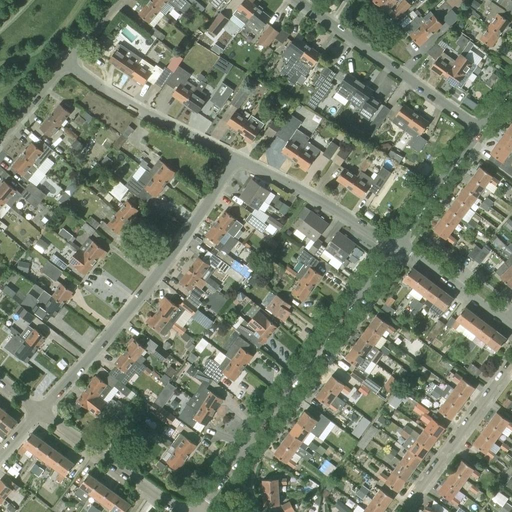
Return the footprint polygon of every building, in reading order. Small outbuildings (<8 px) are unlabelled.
[(161,12),(165,15),(173,7),(168,3),(170,0),(151,0),(149,2),(161,12)] [(210,0),(208,2),(217,10),(225,0),(210,0)] [(233,15),(247,27),(247,26),(246,25),(259,8),(248,0),(244,0),(237,9),(233,15)] [(405,0),(404,0),(389,16),(395,22),(411,6),(405,0)] [(502,0),(498,5),(511,14),(511,2),(509,0),(502,0)] [(511,14),(498,5),(492,1),(487,7),(492,10),(487,16),(488,17),(484,22),(500,35),(510,22),(502,16),(506,11),(511,15),(511,14)] [(139,14),(150,24),(161,12),(149,2),(139,14)] [(473,15),(475,13),(475,12),(468,6),(467,9),(473,15)] [(252,32),(256,36),(262,29),(271,18),(259,8),(246,25),(247,26),(247,27),(253,31),(252,32)] [(452,10),(447,14),(455,22),(460,18),(452,10)] [(414,20),(416,18),(418,17),(414,13),(413,11),(411,13),(409,15),(414,20)] [(419,18),(418,17),(416,18),(422,25),(431,36),(443,25),(434,15),(433,15),(430,12),(423,18),(421,17),(419,18)] [(207,29),(215,36),(216,37),(230,20),(221,13),(207,29)] [(480,17),(475,13),(473,15),(471,17),(476,22),(480,17)] [(168,22),(172,18),(167,14),(163,18),(168,22)] [(174,26),(177,22),(172,18),(168,22),(174,26)] [(366,19),(359,28),(368,36),(376,27),(366,19)] [(483,23),(488,27),(480,39),(491,47),(500,35),(484,22),(483,23)] [(431,36),(422,25),(410,36),(419,46),(431,36)] [(270,26),(257,42),(266,49),(279,33),(270,26)] [(165,37),(162,34),(155,29),(151,34),(161,41),(165,37)] [(197,42),(204,34),(198,29),(191,37),(197,42)] [(277,38),(284,44),(287,39),(290,35),(283,29),(277,38)] [(469,40),(462,35),(458,40),(465,45),(469,40)] [(301,57),(309,46),(296,37),(288,48),(283,55),(288,60),(279,73),(285,78),(293,68),(297,61),(301,57)] [(452,66),(444,78),(456,87),(457,86),(461,89),(478,66),(465,57),(475,45),(470,41),(455,61),(452,66)] [(143,59),(140,58),(130,51),(130,50),(121,44),(109,61),(131,76),(139,64),(143,59)] [(452,66),(455,61),(443,52),(445,49),(437,44),(427,53),(434,58),(436,61),(431,69),(444,78),(452,66)] [(309,46),(301,57),(297,61),(293,68),(302,75),(306,78),(311,71),(322,55),(309,46)] [(178,67),(178,66),(183,59),(176,54),(171,62),(178,67)] [(227,61),(220,57),(215,64),(222,68),(227,61)] [(151,73),(139,64),(131,76),(144,85),(147,80),(154,85),(156,81),(164,86),(166,83),(173,73),(165,67),(163,70),(156,65),(151,73)] [(178,67),(173,73),(166,83),(174,89),(176,86),(178,87),(172,95),(185,104),(197,87),(187,80),(191,74),(178,66),(178,67)] [(294,85),(302,75),(293,68),(285,78),(285,79),(294,85)] [(493,73),(485,83),(492,89),(500,78),(493,73)] [(196,79),(201,82),(205,77),(200,74),(196,79)] [(348,100),(352,94),(353,95),(361,82),(348,74),(340,86),(336,92),(348,100)] [(313,84),(318,88),(319,88),(325,79),(319,75),(313,84)] [(334,85),(325,79),(319,88),(313,96),(321,101),(322,102),(334,85)] [(348,100),(361,108),(360,110),(371,118),(381,103),(371,97),(374,91),(361,82),(353,95),(352,94),(348,100)] [(223,83),(210,101),(222,108),(234,90),(223,83)] [(207,94),(202,91),(198,88),(197,87),(185,104),(198,113),(207,101),(204,99),(207,94)] [(241,88),(230,104),(238,109),(249,94),(241,88)] [(321,101),(313,96),(307,105),(315,111),(321,101)] [(392,122),(403,129),(405,131),(417,114),(404,105),(403,107),(397,102),(386,116),(393,121),(392,122)] [(60,104),(50,116),(61,126),(72,114),(60,104)] [(253,141),(261,129),(265,124),(254,117),(260,108),(266,112),(268,109),(261,104),(260,106),(259,105),(248,120),(240,132),(253,141)] [(80,115),(86,121),(89,123),(93,118),(84,110),(80,115)] [(240,132),(248,120),(235,111),(227,123),(240,132)] [(275,134),(287,143),(281,152),(295,161),(308,142),(307,142),(310,138),(297,129),(302,122),(289,114),(283,123),(275,134)] [(430,123),(417,114),(405,131),(413,137),(408,144),(417,151),(423,143),(418,139),(422,135),(430,123)] [(373,136),(384,120),(377,115),(366,131),(372,135),(373,136)] [(51,138),(61,126),(50,116),(40,129),(51,138)] [(276,118),(265,134),(272,139),(275,134),(283,123),(276,118)] [(364,133),(355,127),(352,132),(361,137),(364,133)] [(372,135),(366,131),(362,136),(368,140),(372,135)] [(498,143),(510,152),(511,149),(511,137),(505,133),(498,143)] [(112,147),(118,151),(117,152),(139,165),(143,160),(144,159),(122,146),(127,139),(122,135),(112,147)] [(84,147),(77,140),(71,146),(79,153),(84,147)] [(320,151),(308,142),(295,161),(308,169),(316,157),(320,151)] [(332,142),(322,155),(330,160),(339,147),(332,142)] [(45,143),(40,149),(33,143),(22,155),(38,169),(54,151),(45,143)] [(511,161),(506,157),(510,152),(498,143),(490,153),(509,167),(511,162),(511,161)] [(344,144),(341,149),(332,161),(340,166),(352,149),(344,144)] [(38,169),(22,155),(12,167),(28,181),(38,169)] [(107,156),(101,163),(107,169),(113,161),(107,156)] [(146,170),(149,172),(154,176),(165,185),(176,172),(165,164),(164,164),(159,160),(152,170),(147,166),(148,164),(143,160),(139,165),(146,170)] [(480,167),(472,177),(485,187),(489,181),(495,186),(499,181),(480,167)] [(336,180),(349,189),(358,176),(345,168),(336,180)] [(156,198),(165,185),(154,176),(149,172),(146,170),(137,181),(132,178),(125,186),(147,202),(152,195),(156,198)] [(362,171),(358,176),(349,189),(362,198),(368,189),(376,195),(388,178),(379,173),(374,180),(363,172),(362,171)] [(84,176),(79,173),(75,178),(79,181),(84,176)] [(472,177),(464,188),(477,197),(485,187),(472,177)] [(271,192),(266,189),(252,179),(246,189),(265,201),(271,192)] [(129,191),(117,181),(108,192),(120,201),(129,191)] [(11,207),(21,196),(22,195),(21,194),(16,190),(15,190),(5,182),(0,188),(0,197),(6,203),(11,207)] [(36,198),(41,202),(46,196),(31,183),(26,189),(36,198)] [(73,187),(68,188),(67,188),(65,191),(71,196),(75,191),(76,189),(73,187)] [(464,188),(457,198),(469,208),(477,197),(464,188)] [(21,196),(31,205),(36,198),(26,189),(21,194),(22,195),(21,196)] [(258,211),(265,201),(246,189),(240,198),(258,211)] [(65,192),(58,200),(64,205),(70,197),(65,192)] [(106,207),(109,202),(104,198),(101,203),(106,207)] [(457,198),(449,209),(462,219),(469,208),(457,198)] [(483,202),(490,208),(493,203),(486,198),(483,202)] [(279,209),(283,204),(278,200),(274,206),(279,209)] [(117,213),(128,222),(138,210),(127,201),(117,213)] [(111,211),(114,207),(109,202),(106,207),(111,211)] [(483,202),(480,207),(487,212),(490,208),(483,202)] [(19,217),(23,213),(18,209),(14,213),(19,217)] [(449,209),(441,220),(454,229),(462,219),(449,209)] [(226,211),(216,224),(227,232),(232,237),(234,238),(243,225),(237,220),(226,211)] [(297,229),(306,236),(320,217),(311,211),(297,229)] [(118,234),(128,222),(117,213),(107,225),(118,234)] [(267,225),(265,223),(251,213),(245,220),(261,233),(267,225)] [(283,225),(270,216),(266,221),(279,230),(283,225)] [(86,222),(96,230),(101,225),(91,217),(86,222)] [(320,217),(306,236),(315,242),(329,224),(320,217)] [(468,223),(475,228),(478,224),(471,219),(468,223)] [(4,232),(8,227),(0,220),(0,228),(1,230),(4,232)] [(450,235),(454,229),(441,220),(433,230),(453,245),(457,240),(450,235)] [(91,236),(95,230),(86,223),(82,228),(91,236)] [(475,228),(468,223),(464,228),(471,233),(472,232),(474,229),(475,228)] [(217,245),(227,232),(216,224),(206,236),(217,245)] [(58,234),(68,242),(70,240),(73,236),(63,228),(58,234)] [(334,256),(348,238),(338,231),(326,248),(321,245),(317,249),(313,255),(314,254),(319,258),(325,250),(334,256)] [(505,245),(497,237),(493,242),(500,250),(505,245)] [(40,238),(33,247),(42,254),(49,246),(40,238)] [(334,256),(343,263),(346,259),(356,245),(348,238),(334,256)] [(268,244),(271,246),(275,249),(279,244),(271,239),(268,244)] [(105,250),(93,242),(83,254),(95,263),(105,250)] [(308,251),(313,255),(317,249),(312,245),(308,251)] [(482,250),(476,245),(468,255),(474,260),(482,250)] [(482,250),(474,260),(480,265),(490,252),(484,247),(482,250)] [(505,263),(511,270),(511,251),(507,247),(503,251),(510,258),(505,263)] [(359,259),(363,253),(357,248),(352,254),(359,259)] [(68,262),(74,267),(86,275),(95,263),(83,254),(78,250),(76,252),(68,262)] [(235,261),(227,255),(221,250),(220,251),(216,256),(230,267),(231,267),(235,261)] [(305,263),(302,268),(297,274),(292,270),(289,275),(294,279),(296,276),(301,280),(313,289),(322,276),(314,270),(319,262),(303,250),(297,258),(305,263)] [(225,274),(230,267),(216,256),(208,251),(202,259),(199,257),(190,269),(201,278),(210,266),(215,270),(217,268),(225,274)] [(235,261),(231,267),(241,275),(245,270),(238,265),(240,263),(236,260),(235,261)] [(28,273),(30,263),(18,261),(17,271),(28,273)] [(56,282),(63,272),(49,261),(41,271),(56,282)] [(58,268),(63,272),(68,265),(62,261),(58,268)] [(511,287),(511,270),(505,263),(499,268),(498,267),(494,272),(511,289),(511,287)] [(284,271),(289,275),(292,270),(287,267),(284,271)] [(414,287),(423,275),(413,267),(403,280),(414,287)] [(247,268),(242,275),(247,279),(252,272),(247,268)] [(192,291),(201,278),(190,269),(180,282),(192,291)] [(423,275),(414,287),(424,295),(433,283),(423,275)] [(209,277),(206,281),(217,290),(219,287),(220,286),(209,277)] [(313,289),(301,280),(292,293),(304,301),(313,289)] [(217,290),(206,281),(203,285),(215,293),(217,290)] [(429,311),(444,291),(433,283),(424,295),(434,303),(429,310),(429,311)] [(52,296),(64,305),(73,292),(61,284),(52,296)] [(6,286),(3,291),(12,298),(16,293),(6,286)] [(46,321),(51,315),(55,318),(64,305),(52,296),(44,291),(38,299),(39,301),(32,311),(46,321)] [(454,299),(444,291),(429,311),(439,318),(454,299)] [(185,299),(198,309),(203,304),(190,293),(185,299)] [(284,322),(291,313),(288,311),(291,306),(276,295),(266,308),(284,322)] [(391,297),(385,303),(381,309),(391,317),(395,311),(390,307),(395,300),(391,297)] [(419,302),(414,298),(409,305),(414,309),(419,302)] [(158,311),(175,324),(176,322),(184,312),(168,299),(158,311)] [(423,305),(419,302),(414,309),(418,312),(423,305)] [(14,311),(30,324),(36,317),(32,315),(33,314),(18,303),(20,305),(14,311)] [(466,327),(476,315),(465,307),(452,326),(456,329),(461,323),(466,327)] [(173,326),(178,330),(181,326),(176,322),(175,324),(158,311),(148,324),(160,333),(165,337),(173,326)] [(263,345),(278,327),(259,311),(249,324),(245,321),(237,331),(249,341),(256,332),(261,335),(257,340),(263,345)] [(377,315),(369,326),(381,335),(386,328),(393,334),(396,329),(377,315)] [(476,315),(466,327),(477,335),(486,323),(476,315)] [(436,338),(445,325),(438,320),(429,333),(436,338)] [(486,323),(477,335),(487,343),(496,330),(486,323)] [(28,325),(21,334),(17,331),(14,335),(16,336),(17,334),(25,341),(37,350),(46,338),(35,329),(34,330),(28,325)] [(183,335),(185,333),(185,332),(187,330),(183,328),(181,326),(178,330),(183,335)] [(361,336),(373,346),(381,335),(369,326),(361,336)] [(414,336),(403,328),(399,333),(409,341),(414,336)] [(507,339),(496,330),(487,343),(498,351),(507,339)] [(185,333),(183,335),(180,338),(187,343),(189,340),(191,338),(189,336),(185,333)] [(353,347),(372,361),(380,351),(380,350),(373,346),(361,336),(353,347)] [(225,355),(243,369),(253,356),(246,351),(250,345),(239,337),(225,355)] [(462,345),(466,349),(471,341),(467,338),(462,345)] [(135,340),(125,352),(140,365),(142,363),(143,363),(146,359),(141,355),(146,349),(135,340)] [(37,350),(25,341),(21,346),(15,353),(27,362),(37,350)] [(195,347),(191,342),(188,344),(185,347),(190,352),(195,347)] [(472,342),(466,349),(471,352),(476,345),(472,342)] [(164,362),(170,355),(159,346),(153,353),(164,362)] [(384,354),(387,356),(390,351),(383,346),(380,350),(380,351),(384,354)] [(365,372),(368,367),(372,361),(376,364),(372,361),(353,347),(345,358),(358,367),(356,370),(355,369),(350,375),(376,394),(381,388),(367,377),(369,375),(365,372)] [(162,384),(156,379),(150,374),(149,376),(144,372),(147,367),(143,363),(142,363),(140,365),(125,352),(115,364),(130,377),(131,377),(139,368),(159,387),(162,384)] [(192,354),(187,360),(193,364),(198,358),(192,354)] [(234,381),(243,369),(225,355),(225,356),(218,365),(213,361),(213,360),(210,359),(208,360),(206,362),(205,364),(205,366),(207,368),(203,373),(212,380),(217,384),(224,374),(234,381)] [(439,364),(450,372),(454,366),(443,359),(439,364)] [(471,363),(466,370),(477,378),(482,371),(471,363)] [(212,380),(203,373),(199,370),(194,377),(208,387),(212,380)] [(165,385),(170,379),(164,374),(159,380),(165,385)] [(459,383),(455,389),(467,399),(475,388),(456,374),(453,379),(459,383)] [(332,375),(324,386),(336,395),(340,398),(345,391),(348,394),(351,389),(332,375)] [(96,376),(86,388),(106,404),(107,404),(103,401),(113,389),(104,382),(96,376)] [(393,376),(385,386),(393,392),(400,382),(393,376)] [(130,390),(121,383),(119,381),(114,387),(127,397),(127,396),(131,391),(130,390)] [(370,391),(363,385),(358,391),(365,396),(370,391)] [(336,395),(324,386),(316,397),(335,411),(339,406),(332,401),(336,395)] [(437,386),(433,390),(440,395),(444,391),(437,386)] [(77,401),(78,401),(74,406),(79,411),(83,406),(88,411),(89,410),(96,416),(106,404),(86,388),(77,401)] [(203,405),(215,412),(223,399),(206,389),(198,402),(202,404),(203,405)] [(455,389),(447,400),(459,409),(467,399),(455,389)] [(398,390),(389,403),(397,409),(402,401),(405,404),(409,398),(398,390)] [(433,390),(430,395),(437,400),(440,395),(433,390)] [(169,399),(161,394),(155,402),(163,408),(169,399)] [(432,403),(426,398),(422,403),(429,408),(432,403)] [(511,411),(511,409),(511,401),(507,398),(502,405),(511,411)] [(119,410),(127,414),(131,408),(118,401),(117,403),(112,399),(108,405),(119,410)] [(451,420),(459,409),(447,400),(439,410),(451,420)] [(155,414),(170,425),(176,418),(160,407),(155,403),(150,410),(155,414)] [(202,404),(198,411),(187,404),(178,418),(193,428),(198,421),(206,426),(215,412),(203,405),(202,404)] [(122,421),(127,414),(119,410),(115,416),(122,421)] [(305,411),(298,422),(310,431),(319,437),(331,421),(321,414),(317,420),(305,411)] [(511,423),(497,412),(489,423),(501,432),(505,426),(511,431),(511,430),(511,423)] [(18,422),(8,413),(0,422),(0,436),(4,439),(18,422)] [(425,430),(437,439),(445,428),(427,414),(423,418),(430,423),(425,430)] [(125,439),(135,425),(138,421),(132,416),(129,420),(127,419),(117,433),(125,439)] [(387,420),(381,416),(378,421),(383,424),(387,420)] [(359,438),(371,422),(364,417),(352,433),(359,438)] [(298,422),(290,432),(303,441),(310,431),(298,422)] [(489,423),(481,433),(493,443),(501,432),(489,423)] [(378,430),(372,425),(365,435),(371,440),(378,430)] [(403,430),(411,436),(414,431),(407,426),(403,430)] [(403,446),(409,451),(421,461),(429,450),(417,440),(411,436),(403,430),(399,434),(407,440),(403,446)] [(417,440),(429,450),(437,439),(425,430),(417,440)] [(290,432),(282,443),(294,452),(303,441),(290,432)] [(23,456),(25,454),(30,458),(33,453),(43,440),(32,433),(18,452),(23,456)] [(197,445),(180,433),(173,444),(167,439),(164,443),(169,447),(170,445),(188,458),(197,445)] [(489,449),(493,443),(481,433),(473,444),(492,458),(495,453),(489,449)] [(158,440),(164,443),(167,439),(162,435),(158,440)] [(365,435),(357,446),(363,450),(371,440),(365,435)] [(43,440),(33,453),(44,461),(54,448),(43,440)] [(312,442),(309,446),(316,451),(319,448),(312,442)] [(301,458),(294,452),(282,443),(274,454),(293,468),(294,468),(301,458)] [(510,448),(503,443),(500,448),(507,453),(510,448)] [(169,447),(170,448),(162,459),(166,462),(178,471),(188,458),(170,445),(169,447)] [(44,461),(55,469),(64,456),(54,448),(44,461)] [(401,462),(413,471),(421,461),(409,451),(401,462)] [(75,464),(64,456),(55,469),(61,474),(57,480),(61,483),(75,464)] [(461,460),(454,470),(466,480),(471,473),(477,478),(481,473),(461,460)] [(162,470),(165,466),(159,461),(156,465),(162,470)] [(393,472),(406,482),(413,471),(401,462),(393,472)] [(335,475),(333,474),(337,468),(331,463),(323,473),(330,478),(332,480),(335,475)] [(35,464),(30,471),(34,474),(40,467),(35,464)] [(18,466),(15,470),(12,467),(7,473),(15,480),(20,473),(22,470),(18,466)] [(40,467),(34,474),(39,478),(44,471),(40,467)] [(454,470),(446,481),(459,490),(466,480),(454,470)] [(406,482),(393,472),(389,478),(383,474),(380,478),(398,492),(406,482)] [(85,502),(100,482),(89,474),(80,486),(74,494),(85,502)] [(0,480),(0,495),(4,499),(13,490),(15,492),(19,487),(8,477),(4,482),(1,479),(0,480)] [(263,493),(284,492),(283,485),(287,485),(286,479),(263,480),(263,493)] [(319,485),(310,479),(306,485),(315,491),(319,485)] [(459,490),(446,481),(438,492),(457,506),(465,495),(459,490)] [(110,489),(100,482),(85,502),(91,494),(101,502),(110,489)] [(479,490),(473,485),(469,490),(476,495),(479,490)] [(359,490),(366,495),(367,495),(370,491),(363,486),(359,490)] [(112,509),(121,497),(110,489),(101,502),(112,509)] [(359,490),(356,495),(363,500),(366,495),(359,490)] [(381,490),(373,500),(386,509),(393,498),(381,490)] [(508,499),(498,491),(492,499),(502,507),(509,511),(511,508),(511,507),(506,503),(508,499)] [(284,492),(263,493),(264,506),(279,505),(279,493),(284,492)] [(126,511),(132,505),(121,497),(112,509),(115,511),(126,511)] [(54,510),(56,511),(61,511),(67,504),(61,500),(54,510)] [(335,506),(342,511),(346,511),(349,508),(339,500),(335,506)] [(373,500),(367,508),(366,510),(368,511),(383,511),(386,509),(373,500)] [(292,507),(290,502),(282,506),(285,511),(292,507)]
